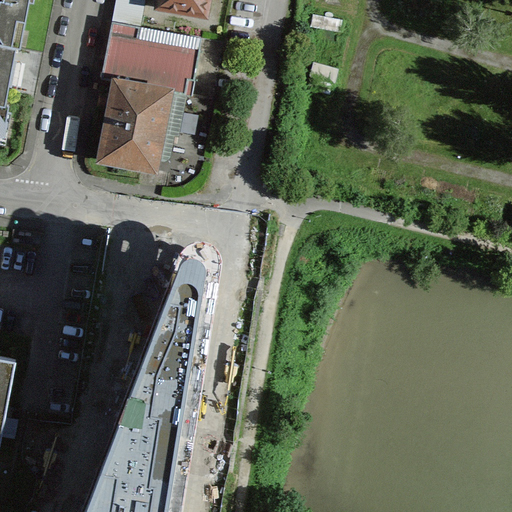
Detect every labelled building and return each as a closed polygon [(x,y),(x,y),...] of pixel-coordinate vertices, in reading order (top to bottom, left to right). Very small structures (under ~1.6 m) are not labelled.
[(0,0),(0,133),(3,134),(8,105),(4,105),(15,47),(20,48),(28,2),(33,3),(33,0),(0,0)] [(116,0),(112,23),(139,27),(143,0),(116,0)] [(158,0),(157,5),(204,14),(206,0),(158,0)] [(137,38),(139,27),(112,23),(101,78),(116,81),(101,160),(154,170),(155,160),(165,161),(170,158),(173,134),(178,135),(185,94),(191,95),(199,51),(137,38)] [(170,511),(213,249),(152,240),(49,511),(170,511)] [(0,427),(13,360),(0,357),(0,427)]
